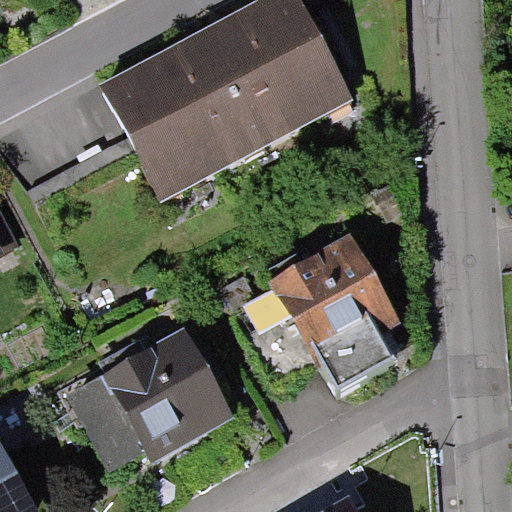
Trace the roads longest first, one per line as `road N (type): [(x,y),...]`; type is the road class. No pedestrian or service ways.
road 1 (residential): [(479,391),(420,398),(222,511)]
road 2 (residential): [(450,0),(467,252)]
road 3 (residential): [(0,99),(185,0)]
road 4 (residential): [(467,252),(479,391)]
